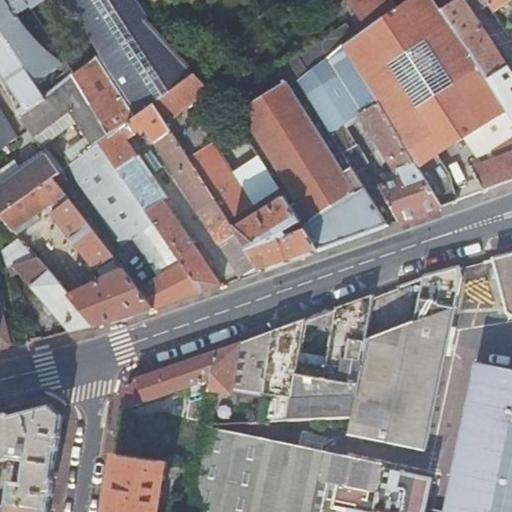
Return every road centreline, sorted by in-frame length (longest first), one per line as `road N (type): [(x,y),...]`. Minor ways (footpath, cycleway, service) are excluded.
road 1 (secondary): [(85,360),(511,214)]
road 2 (residential): [(85,360),(94,391),(76,511)]
